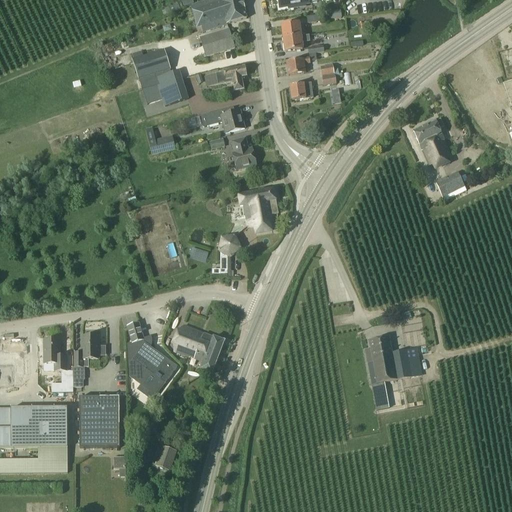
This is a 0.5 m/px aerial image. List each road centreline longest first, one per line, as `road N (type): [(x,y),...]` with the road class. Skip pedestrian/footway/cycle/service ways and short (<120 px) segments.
road 1 (unclassified): [(0,322),(209,294),(264,309)]
road 2 (secondary): [(325,180),(429,65),(511,9)]
road 3 (secondary): [(199,511),(264,309)]
road 4 (unclassified): [(325,180),(279,137),(255,0)]
road 5 (secondary): [(264,309),(325,180)]
